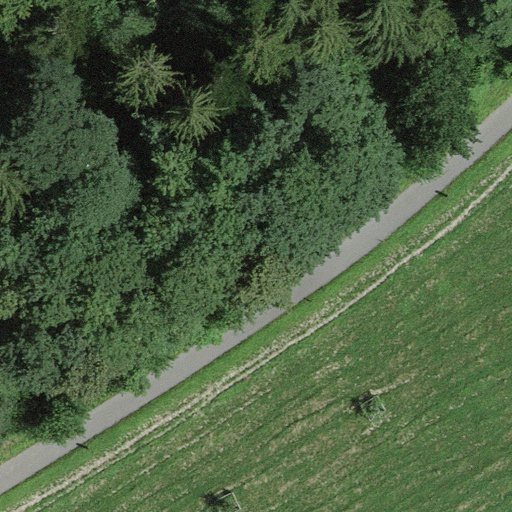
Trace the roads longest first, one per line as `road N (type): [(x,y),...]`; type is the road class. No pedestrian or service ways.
road 1 (unknown): [(511,11),(408,104),(0,405)]
road 2 (track): [(511,115),(330,253),(0,467)]
